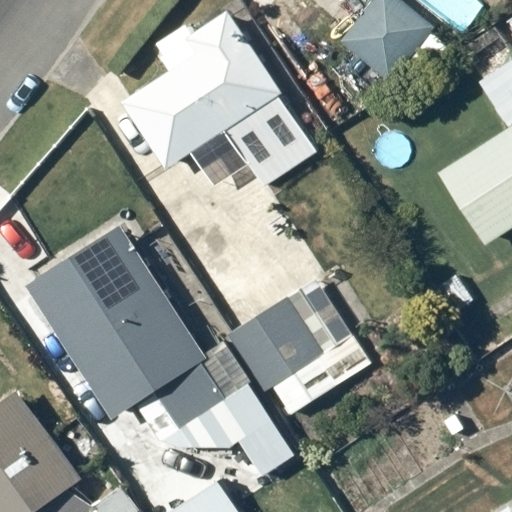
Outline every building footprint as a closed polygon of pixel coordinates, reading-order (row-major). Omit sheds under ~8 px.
[(439,24),(410,0),(379,0),(347,39),(394,79),(439,24)] [(323,149),(231,8),(199,29),(209,44),(129,97),(173,165),(229,128),(267,186),(323,149)] [(511,59),(485,77),(511,119),(511,126),(448,167),(494,239),(511,227),(511,59)] [(357,64),(309,94),(332,129),(379,99),(357,64)] [(331,262),(322,268),(280,199),(267,207),(251,179),(209,205),(190,173),(153,196),(268,388),(276,384),(294,414),(379,363),(358,328),(368,323),(331,262)] [(186,428),(237,396),(209,352),(126,221),(33,280),(116,411),(158,385),(186,428)] [(147,511),(122,480),(103,495),(17,385),(0,398),(0,511),(147,511)] [(246,511),(225,478),(171,511),(246,511)] [(511,511),(511,502),(495,511),(511,511)]
